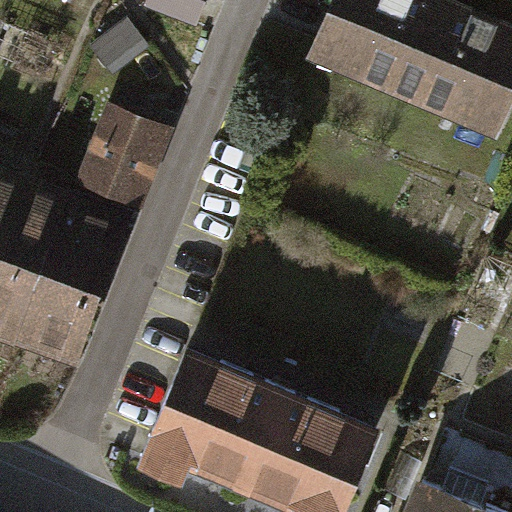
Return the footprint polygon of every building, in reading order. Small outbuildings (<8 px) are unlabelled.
[(155,0),(205,18),(211,0),(155,0)] [(511,99),(511,21),(463,0),(335,0),(312,52),(497,133),(511,99)] [(74,198),(0,171),(0,338),(78,366),(131,221),(139,223),(172,132),(107,108),(74,198)] [(368,511),(397,447),(196,358),(158,445),(309,511),(368,511)] [(452,511),(417,499),(412,511),(452,511)]
